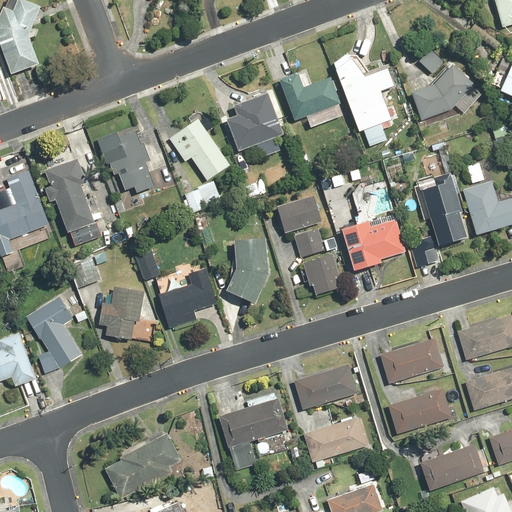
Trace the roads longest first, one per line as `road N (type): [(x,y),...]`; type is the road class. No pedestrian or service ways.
road 1 (residential): [(41,432),(204,371),(511,276)]
road 2 (residential): [(119,83),(345,0)]
road 3 (residential): [(0,127),(119,83)]
